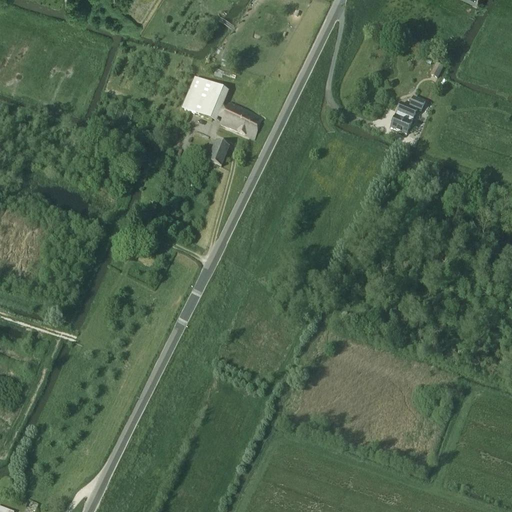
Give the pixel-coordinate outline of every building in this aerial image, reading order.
[(433,78),(437,80),(441,72),(436,70),(433,78)] [(194,79),(181,110),(190,113),(215,124),(217,120),(223,107),(225,101),(228,93),(202,82),(194,79)] [(406,136),(417,111),(421,112),(425,103),(414,99),(410,108),(401,105),(391,129),(406,136)] [(221,121),(220,126),(243,135),(254,140),(263,119),(256,116),(229,105),(227,109),(221,121)] [(220,168),(229,148),(215,143),(207,163),(220,168)]
